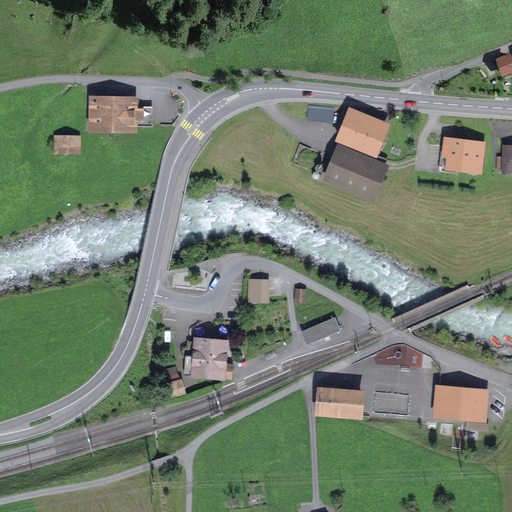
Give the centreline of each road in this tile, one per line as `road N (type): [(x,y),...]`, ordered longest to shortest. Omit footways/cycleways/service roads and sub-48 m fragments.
road 1 (secondary): [(207,113),(172,165),(138,317),(118,362),(71,406),(0,432)]
road 2 (secondary): [(417,101),(272,88),(231,97),(207,113)]
road 3 (unclassified): [(0,91),(48,81),(160,82)]
